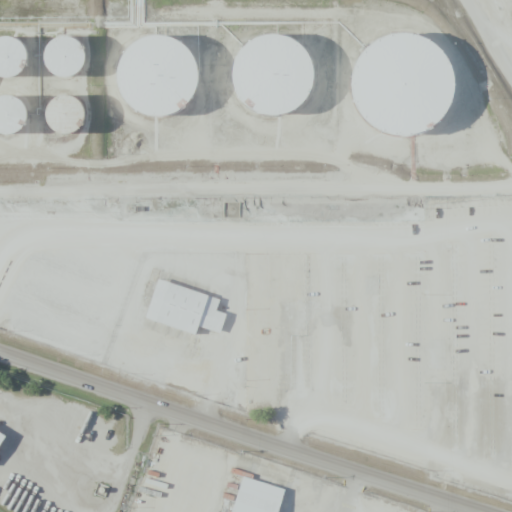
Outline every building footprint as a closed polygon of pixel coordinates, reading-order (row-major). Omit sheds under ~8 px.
[(385,53),(374,66),(368,81),(367,97),(372,113),(381,126),(395,136),(410,141),(426,140),(442,134),(454,124),(463,110),(466,94),(464,78),(457,63),(446,51),(431,44),(415,42),(399,45),(385,53)] [(292,46),(307,53),(317,65),(321,81),(319,97),(310,111),(296,120),(280,122),(265,118),(252,108),(245,93),(244,77),(249,62),(261,51),(276,45),(292,46)] [(62,52),(58,58),(56,66),(58,74),(63,80),(71,84),(79,84),(86,82),(92,76),(95,68),(94,60),(91,53),(84,48),(77,46),(69,47),(62,52)] [(6,52),(1,59),(0,67),(2,75),(7,81),(14,85),(22,85),(30,82),(36,76),(38,69),(38,61),(34,54),(28,49),(20,47),(13,48),(6,52)] [(176,48),(190,55),(200,67),(204,83),(202,99),(193,113),(180,122),(164,124),(148,120),(135,110),(128,95),(127,79),(133,64),(144,53),(159,47),(176,48)] [(81,98),(46,98),(45,132),(81,132),(81,98)] [(65,110),(60,117),(59,125),(61,133),(66,139),(73,143),(81,143),(89,140),(95,134),(97,127),(97,119),(93,112),(87,107),(79,105),(72,106),(65,110)] [(7,111),(3,118),(1,126),(3,134),(9,140),(16,144),(24,144),(31,141),(37,136),(40,128),(39,120),(36,113),(30,108),(22,106),(14,107),(7,111)] [(165,285),(215,301),(203,337),(154,321),(165,285)] [(0,435),(10,442),(0,458),(0,435)] [(238,511),(249,481),(288,493),(281,511),(238,511)]
